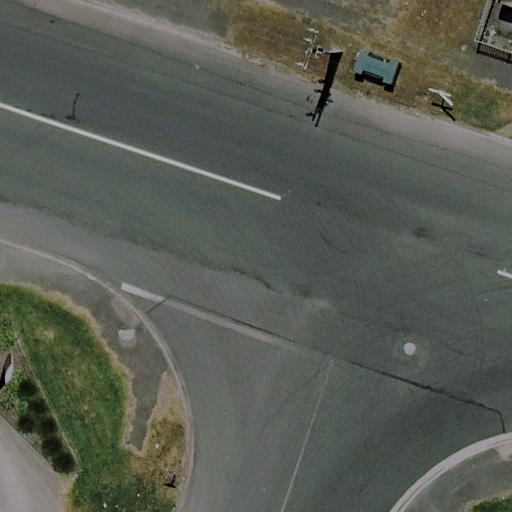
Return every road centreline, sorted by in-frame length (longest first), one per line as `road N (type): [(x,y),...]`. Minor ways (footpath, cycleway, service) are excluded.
road 1 (tertiary): [(373,231),(0,103)]
road 2 (unclassified): [(373,231),(280,511)]
road 3 (tertiary): [(511,277),(373,231)]
